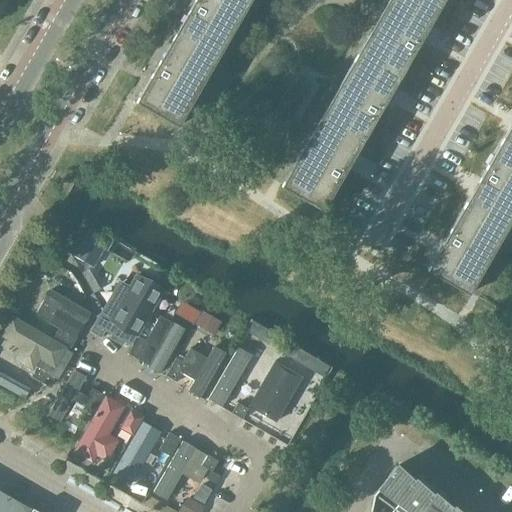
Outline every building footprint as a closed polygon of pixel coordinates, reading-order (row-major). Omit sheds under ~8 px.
[(218,58),(251,0),(195,0),(176,33),(218,58)] [(396,84),(433,21),(390,0),(388,0),(354,60),(396,84)] [(390,0),(433,21),(444,0),(390,0)] [(178,126),(217,59),(176,33),(136,102),(178,126)] [(359,148),(396,84),(354,60),(317,124),(359,148)] [(286,90),(282,97),(300,107),(311,88),(294,78),(286,90)] [(282,97),(274,111),(292,121),(293,119),(300,107),(282,97)] [(511,150),(511,122),(500,144),(511,150)] [(359,148),(317,124),(281,186),(323,210),(359,148)] [(505,231),(511,219),(511,150),(500,144),(464,206),(505,231)] [(469,294),(505,231),(464,206),(427,270),(469,294)] [(89,231),(74,257),(92,268),(108,242),(89,231)] [(89,332),(100,338),(111,321),(99,315),(89,332)] [(59,328),(53,339),(70,349),(77,338),(59,328)] [(127,354),(139,360),(149,343),(137,337),(127,354)] [(165,376),(177,383),(187,365),(176,359),(165,376)] [(38,366),(31,377),(49,387),(55,376),(38,366)] [(0,383),(25,397),(29,391),(0,374),(0,383)] [(82,407),(93,413),(103,396),(92,389),(82,407)] [(232,413),(242,420),(248,409),(238,403),(232,413)] [(120,429),(132,435),(142,418),(130,411),(120,429)] [(159,450),(170,457),(180,440),(169,433),(159,450)] [(218,461),(207,455),(207,456),(202,465),(213,472),(219,462),(218,461)] [(374,495),(394,510),(416,481),(396,466),(374,495)] [(394,510),(396,511),(422,511),(435,495),(416,481),(394,510)] [(0,511),(38,511),(33,509),(33,510),(0,490),(0,511)] [(422,511),(451,511),(454,509),(435,495),(422,511)] [(190,499),(182,511),(201,511),(204,507),(190,499)]
